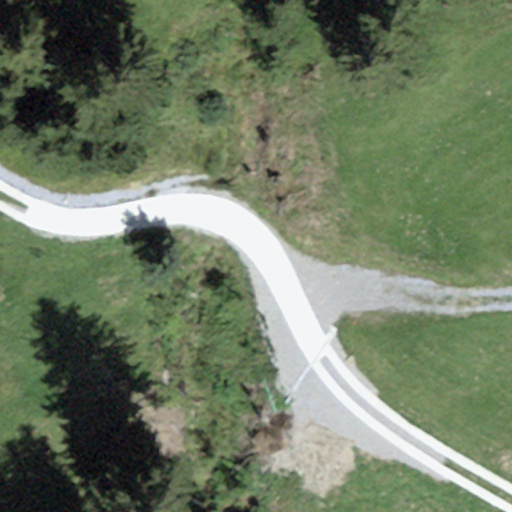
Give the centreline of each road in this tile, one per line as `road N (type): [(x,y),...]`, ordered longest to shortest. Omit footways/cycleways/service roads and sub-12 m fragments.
road 1 (track): [(511,499),(430,452),(335,379),(310,336),(306,292),(213,209),(186,203),(81,221),(0,195)]
road 2 (track): [(306,292),(511,297)]
